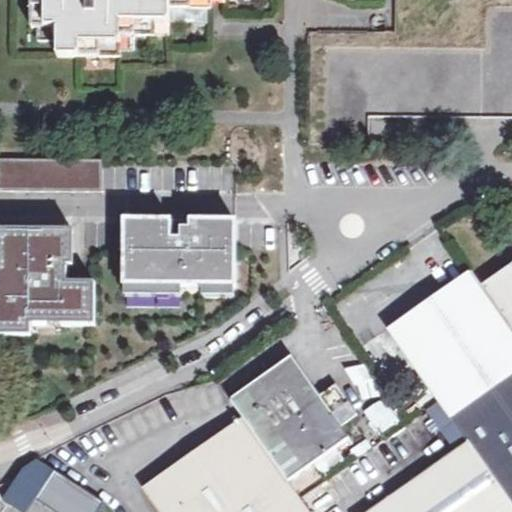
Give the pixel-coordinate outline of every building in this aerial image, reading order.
[(61,32),(60,60),(124,59),(124,40),(173,40),(175,12),(214,12),(213,0),(37,0),(36,32),(61,32)] [(511,0),(395,0),(395,32),(310,32),(308,142),(369,143),(369,116),(511,117),(511,0)] [(106,158),(0,160),(0,190),(105,190),(106,158)] [(176,221),(131,221),(131,284),(241,284),(240,220),(195,221),(195,228),(176,228),(176,221)] [(0,333),(33,333),(32,325),(32,318),(64,318),(64,325),(95,324),(95,293),(95,281),(67,281),(67,267),(67,231),(0,230),(0,333)] [(67,231),(67,267),(78,267),(78,231),(67,231)] [(511,266),(482,289),(511,331),(511,266)] [(511,374),(511,331),(482,289),(470,272),(390,331),(451,419),(511,374)] [(342,320),(364,304),(357,294),(335,310),(342,320)] [(233,397),(245,416),(290,481),(351,439),(342,427),(322,396),(294,356),(233,397)] [(364,364),(349,370),(359,398),(374,392),(364,364)] [(511,374),(451,419),(468,443),(511,506),(511,374)] [(339,384),(322,396),(342,427),(360,414),(339,384)] [(365,409),(373,436),(397,429),(389,402),(365,409)] [(311,511),(290,481),(245,416),(149,482),(169,511),(311,511)] [(511,511),(511,506),(468,443),(367,511),(511,511)] [(52,511),(91,511),(99,498),(47,468),(30,499),(52,511)]
